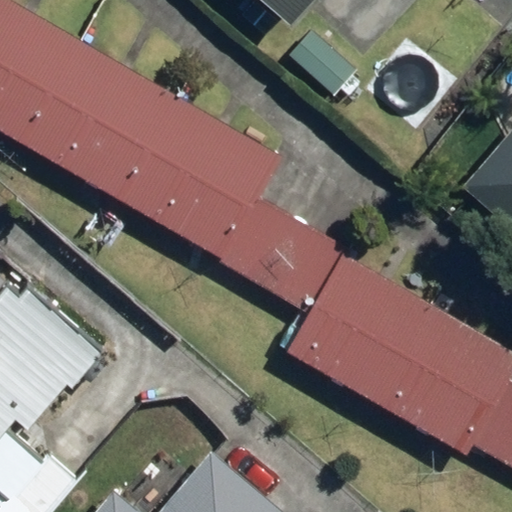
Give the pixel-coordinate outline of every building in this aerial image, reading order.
[(3,0),(0,0),(0,141),(297,313),(278,346),(466,455),(470,449),(511,472),(511,389),(499,382),(511,358),(511,348),(252,199),(277,156),(3,0)] [(235,0),(273,33),(301,0),(235,0)] [(511,122),(455,188),(511,240),(511,122)] [(0,505),(8,511),(45,511),(69,482),(17,441),(56,389),(62,394),(91,357),(15,298),(9,305),(0,298),(0,505)] [(130,511),(103,489),(82,511),(273,511),(201,450),(148,511),(130,511)]
